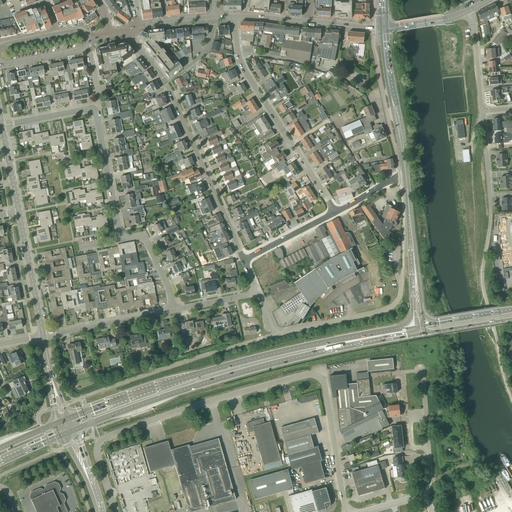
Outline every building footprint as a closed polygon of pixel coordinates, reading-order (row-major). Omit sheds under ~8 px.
[(71,0),(70,0),(52,8),(60,27),(78,23),(77,21),(83,19),(87,25),(98,18),(93,10),(97,7),(91,0),(81,0),(80,1),(73,4),(71,0)] [(121,0),(120,1),(120,0),(119,1),(118,1),(108,8),(116,15),(123,8),(125,6),(123,4),(124,2),(122,0),(121,0)] [(139,0),(140,2),(142,20),(148,19),(152,19),(151,8),(150,1),(149,0),(139,0)] [(162,18),(162,16),(161,7),(160,3),(161,3),(160,0),(149,0),(150,1),(151,8),(152,19),(162,18)] [(178,15),(179,14),(178,6),(175,6),(173,0),(171,0),(171,1),(173,15),(175,15),(176,16),(178,15)] [(188,12),(188,14),(205,13),(205,4),(209,4),(208,0),(191,0),(188,0),(188,4),(188,9),(186,9),(186,12),(188,12)] [(269,13),(270,0),(250,0),(250,12),(269,13)] [(280,14),(281,9),(281,4),(278,4),(277,4),(277,1),(275,1),(274,0),(270,0),(269,13),(280,14)] [(302,16),(303,0),(298,0),(298,4),(297,4),(297,0),(281,0),(282,0),(285,0),(284,11),(289,12),(289,15),(302,16)] [(318,7),(318,16),(331,17),(331,8),(331,0),(318,0),(318,7)] [(335,6),(335,17),(341,17),(341,18),(352,18),(352,0),(349,0),(349,2),(337,2),(337,0),(334,0),(334,2),(335,2),(335,6)] [(242,1),(236,1),(224,1),(224,11),(241,12),(242,1)] [(498,9),(496,3),(487,8),(492,19),(496,17),(499,22),(500,22),(497,16),(499,16),(497,12),(499,11),(498,9)] [(355,4),(355,18),(355,19),(369,20),(370,4),(355,4)] [(127,5),(125,6),(123,8),(116,15),(127,24),(130,20),(130,19),(132,19),(127,5)] [(508,6),(500,9),(502,17),(503,17),(504,21),(511,19),(511,23),(511,22),(511,14),(510,15),(508,6)] [(51,25),(47,17),(45,10),(43,10),(42,8),(36,10),(35,9),(36,9),(36,7),(13,16),(17,23),(21,32),(21,31),(22,30),(24,34),(45,30),(49,28),(51,25)] [(478,12),(481,20),(485,18),(486,21),(487,21),(492,19),(487,8),(478,12)] [(0,20),(0,36),(0,38),(7,37),(9,36),(16,35),(16,34),(21,33),(13,18),(0,20)] [(488,24),(487,21),(486,21),(483,23),(482,24),(482,25),(481,25),(481,26),(480,26),(483,37),(491,36),(488,24)] [(250,41),(253,42),(254,35),(254,31),(255,23),(242,22),(241,31),(242,31),(241,35),(242,35),(242,41),(242,45),(250,46),(250,41)] [(260,31),(263,31),(264,23),(255,23),(254,31),(254,35),(256,35),(257,31),(260,31)] [(263,31),(263,33),(272,35),(272,32),(273,24),(264,23),(263,31)] [(271,38),(273,38),(273,35),(275,36),(275,34),(278,35),(280,35),(279,43),(283,43),(286,26),(279,25),(273,24),(272,32),(272,35),(271,38)] [(219,38),(219,36),(223,36),(223,26),(223,27),(217,27),(218,34),(215,34),(215,36),(219,38)] [(280,57),(280,56),(310,61),(313,42),(309,42),(309,41),(306,41),(303,40),(302,39),(302,37),(303,30),(300,30),(300,27),(286,26),(283,43),(281,50),(274,49),(273,50),(272,55),(280,57)] [(190,41),(190,39),(193,39),(200,38),(198,28),(198,27),(191,28),(192,32),(189,32),(189,37),(190,41)] [(203,28),(198,28),(200,38),(204,38),(204,35),(207,35),(208,34),(207,29),(206,29),(205,27),(203,27),(203,28)] [(307,37),(306,41),(309,41),(309,42),(313,42),(313,41),(314,41),(314,38),(315,29),(309,28),(308,38),(307,37)] [(502,30),(493,42),(491,45),(496,49),(498,46),(508,34),(508,33),(505,30),(504,29),(503,31),(502,30)] [(164,40),(163,31),(163,30),(158,30),(152,31),(148,31),(148,32),(147,32),(146,34),(142,33),(138,36),(139,40),(143,42),(145,44),(142,45),(145,49),(149,54),(152,57),(155,61),(158,65),(162,69),(164,73),(169,79),(174,75),(174,76),(178,72),(182,68),(177,62),(168,51),(165,53),(157,43),(158,42),(164,42),(164,40)] [(323,43),(321,55),(320,58),(335,61),(338,45),(338,41),(339,41),(340,31),(326,30),(325,35),(323,43)] [(349,32),(348,37),(348,42),(364,43),(365,33),(349,32)] [(270,49),(271,38),(272,35),(263,33),(263,35),(262,38),(261,47),(270,49)] [(213,41),(211,50),(226,54),(227,54),(232,55),(231,50),(227,51),(219,49),(221,43),(213,41)] [(105,84),(105,85),(110,80),(123,70),(118,65),(118,62),(122,61),(123,62),(135,54),(127,43),(114,46),(114,45),(114,44),(108,45),(108,46),(109,46),(109,47),(95,50),(99,71),(100,71),(101,76),(100,76),(101,81),(102,81),(105,84)] [(319,43),(319,47),(313,46),(312,53),(317,54),(321,55),(323,43),(319,43)] [(364,56),(365,44),(353,43),(352,55),(364,56)] [(488,59),(499,58),(499,54),(499,49),(487,50),(488,59)] [(147,68),(142,61),(139,58),(127,66),(129,68),(127,69),(131,74),(132,73),(135,75),(139,71),(141,73),(147,68)] [(219,62),(219,64),(217,65),(218,69),(221,68),(232,65),(230,58),(223,60),(219,62)] [(261,66),(259,62),(256,58),(252,61),(255,65),(253,66),(257,73),(269,65),(267,62),(264,65),(261,66)] [(82,59),(75,60),(77,68),(84,67),(82,59)] [(71,71),(67,71),(69,81),(73,80),(71,73),(74,73),(73,69),(77,68),(75,60),(69,61),(70,69),(71,71)] [(62,63),(56,64),(58,76),(64,75),(66,82),(68,81),(69,81),(67,71),(64,72),(64,70),(62,63)] [(49,65),(50,70),(47,71),(48,76),(48,80),(52,79),(52,77),(58,76),(56,64),(49,65)] [(269,65),(257,73),(261,80),(264,78),(266,82),(273,77),(271,74),(267,76),(264,70),(266,69),(267,71),(271,68),(269,65)] [(43,66),(36,68),(38,76),(44,74),(43,66)] [(492,76),(497,75),(497,67),(489,67),(489,73),(492,73),(492,76)] [(29,69),(29,71),(31,79),(28,79),(29,85),(30,89),(33,88),(32,81),(38,80),(38,79),(38,76),(36,68),(29,69)] [(142,80),(144,83),(139,86),(141,90),(147,86),(145,83),(149,81),(149,82),(155,78),(149,69),(139,76),(138,75),(133,78),(137,84),(142,80)] [(198,70),(196,76),(205,78),(206,76),(208,76),(209,70),(205,69),(204,72),(198,70)] [(8,82),(11,82),(11,84),(17,83),(16,80),(15,76),(18,76),(18,77),(22,77),(26,76),(25,72),(25,70),(14,72),(14,73),(7,74),(8,82)] [(237,73),(236,73),(234,70),(226,74),(225,72),(220,75),(222,78),(224,79),(227,77),(229,81),(237,76),(237,75),(237,73)] [(181,76),(182,77),(175,80),(179,89),(184,87),(184,86),(185,89),(186,92),(195,90),(194,87),(194,86),(192,87),(192,84),(191,83),(188,85),(186,80),(189,79),(187,73),(181,76)] [(275,81),(273,82),(271,79),(265,83),(266,86),(270,93),(274,91),(279,100),(285,96),(288,94),(287,93),(288,92),(282,83),(285,81),(284,80),(282,76),(274,80),(275,81)] [(68,81),(69,84),(70,91),(73,91),(73,92),(74,97),(74,98),(74,101),(81,99),(79,87),(74,88),(73,88),(72,84),(74,84),(73,80),(69,81),(68,81)] [(27,89),(26,86),(25,81),(22,82),(16,83),(17,87),(9,88),(11,96),(14,95),(15,98),(19,98),(18,91),(23,90),(27,89)] [(85,86),(79,87),(81,99),(88,98),(86,88),(89,88),(87,81),(84,81),(85,86)] [(156,81),(149,85),(151,89),(148,90),(150,94),(159,88),(156,81)] [(50,85),(49,85),(51,95),(54,95),(54,96),(55,104),(62,103),(60,92),(54,93),(53,87),(51,88),(51,84),(50,84),(50,85)] [(66,91),(60,92),(62,103),(69,102),(68,94),(67,94),(67,92),(70,91),(69,84),(65,85),(66,91)] [(246,91),(242,84),(236,88),(234,85),(229,88),(232,93),(237,90),(240,94),(246,91)] [(49,85),(46,85),(47,89),(46,89),(47,93),(45,94),(45,95),(41,96),(43,107),(50,105),(48,96),(51,95),(49,85)] [(314,96),(307,85),(303,88),(309,99),(314,96)] [(501,87),(501,90),(491,91),(491,95),(493,95),(493,101),(502,100),(501,93),(508,93),(507,90),(508,90),(508,86),(501,87)] [(30,89),(32,101),(33,101),(35,101),(37,108),(43,107),(41,96),(35,97),(33,88),(30,89)] [(187,107),(202,102),(201,98),(197,99),(194,100),(191,94),(196,93),(195,90),(186,92),(187,96),(183,97),(187,107)] [(146,109),(148,113),(168,104),(165,98),(165,97),(165,95),(163,95),(163,94),(155,98),(159,105),(152,108),(151,107),(146,109)] [(116,100),(114,101),(106,102),(107,109),(115,107),(119,106),(118,100),(122,99),(122,96),(115,97),(116,100)] [(280,111),(281,110),(283,114),(289,110),(290,111),(296,108),(289,97),(283,101),(285,103),(279,107),(280,108),(279,109),(280,111)] [(22,111),(21,105),(25,105),(24,99),(15,101),(16,104),(13,105),(14,112),(22,111)] [(242,107),(244,111),(249,108),(255,104),(252,99),(246,103),(241,106),(242,107)] [(234,110),(242,105),(239,101),(232,106),(234,110)] [(305,101),(296,107),(299,110),(307,105),(305,101)] [(243,112),(247,117),(259,110),(255,104),(249,108),(244,111),(243,112)] [(371,106),(363,109),(367,117),(341,128),(346,139),(364,131),(368,130),(372,128),(370,123),(376,120),(374,115),(375,115),(371,106)] [(109,115),(117,114),(115,107),(107,109),(109,115)] [(202,114),(200,115),(199,112),(203,110),(202,107),(197,109),(197,108),(190,112),(193,119),(197,117),(198,119),(199,118),(203,116),(202,114)] [(208,126),(207,123),(206,120),(221,113),(221,112),(226,110),(225,107),(220,109),(204,116),(205,119),(195,124),(198,131),(204,128),(208,126)] [(159,115),(161,118),(172,114),(169,108),(159,112),(158,109),(148,114),(149,116),(153,114),(154,117),(159,115)] [(294,116),(292,113),(285,117),(286,118),(285,118),(287,120),(289,123),(296,118),(300,116),(298,113),(294,116)] [(156,130),(166,126),(165,124),(174,120),(172,114),(161,118),(163,124),(158,126),(158,125),(154,126),(156,130)] [(261,118),(259,115),(255,118),(247,123),(249,127),(253,124),(256,129),(267,122),(263,116),(263,117),(261,118)] [(236,119),(232,122),(233,125),(235,128),(240,126),(238,123),(236,120),(236,119)] [(303,119),(297,122),(291,126),(295,132),(304,126),(302,123),(304,121),(303,119)] [(74,129),(84,127),(83,120),(72,122),(74,129)] [(465,138),(463,120),(456,121),(458,139),(465,138)] [(267,122),(256,129),(260,134),(256,137),(258,140),(262,137),(265,141),(274,135),(272,131),(270,132),(268,130),(271,128),(267,122)] [(511,123),(494,125),(494,132),(502,131),(501,127),(504,127),(504,129),(511,127),(511,123)] [(308,124),(304,126),(295,132),(299,137),(311,130),(309,128),(310,126),(308,124)] [(167,136),(167,135),(168,135),(172,134),(179,131),(176,125),(169,128),(167,129),(166,126),(156,130),(157,134),(161,132),(165,131),(167,136)] [(376,138),(377,141),(386,137),(387,137),(387,136),(387,135),(387,134),(386,134),(385,134),(383,128),(382,128),(381,125),(378,126),(378,125),(374,127),(376,131),(373,132),(376,138)] [(119,126),(111,127),(112,134),(120,132),(119,126)] [(74,129),(75,137),(80,136),(85,135),(84,127),(74,129)] [(34,140),(33,135),(32,130),(25,131),(27,142),(34,140)] [(27,142),(25,131),(17,133),(19,143),(27,142)] [(170,142),(171,141),(182,137),(179,131),(172,134),(168,135),(167,135),(170,142)] [(221,131),(209,136),(210,139),(207,140),(208,142),(207,144),(209,145),(210,146),(213,145),(220,141),(219,137),(223,135),(221,131)] [(50,142),(49,136),(48,132),(40,133),(43,144),(50,142)] [(40,133),(33,135),(34,140),(35,145),(43,144),(40,133)] [(502,134),(494,135),(495,144),(508,143),(507,141),(511,140),(511,133),(507,134),(502,134)] [(65,144),(63,134),(56,135),(58,145),(65,144)] [(85,135),(80,136),(81,143),(91,141),(90,134),(85,135)] [(307,137),(301,141),(304,146),(311,142),(309,139),(313,137),(311,134),(307,137)] [(56,135),(49,136),(50,142),(50,147),(58,145),(56,135)] [(320,146),(329,140),(327,137),(321,141),(318,143),(320,146)] [(225,139),(220,141),(213,145),(214,148),(211,149),(212,150),(211,153),(213,153),(214,155),(217,153),(224,150),(228,149),(226,144),(227,144),(225,139)] [(314,147),(318,145),(315,139),(304,146),(304,147),(305,149),(306,149),(307,151),(313,148),(314,147)] [(176,150),(177,153),(180,152),(184,151),(188,149),(185,140),(177,143),(177,144),(178,147),(179,149),(176,150)] [(91,141),(81,143),(82,146),(83,151),(93,149),(91,141)] [(262,157),(264,160),(271,156),(273,154),(278,152),(278,151),(276,148),(279,146),(278,145),(279,143),(276,142),(276,141),(272,144),(270,141),(266,144),(269,147),(266,149),(265,150),(266,153),(261,156),(262,157)] [(331,150),(328,146),(332,144),(330,141),(320,147),(322,149),(321,149),(324,154),(331,150)] [(116,152),(119,152),(120,155),(133,152),(132,149),(128,150),(127,143),(125,144),(115,146),(114,146),(114,150),(115,150),(116,152)] [(224,150),(217,153),(218,156),(215,158),(215,159),(215,161),(217,162),(217,164),(220,162),(231,157),(230,153),(231,153),(229,148),(228,149),(224,150)] [(310,156),(314,161),(324,154),(321,149),(310,156)] [(337,157),(339,155),(337,151),(328,157),(331,161),(336,158),(337,157)] [(120,155),(121,158),(117,158),(118,165),(129,162),(128,156),(133,155),(133,152),(120,155)] [(271,169),(272,170),(285,162),(283,159),(286,157),(285,156),(286,154),(284,153),(283,152),(279,154),(275,157),(273,154),(271,156),(273,159),(267,162),(270,166),(271,169)] [(314,161),(317,166),(323,163),(323,162),(327,160),(324,154),(314,161)] [(506,154),(498,155),(498,159),(497,159),(497,163),(498,163),(499,167),(507,167),(507,163),(508,163),(507,158),(506,158),(506,154)] [(183,160),(178,161),(179,162),(180,166),(184,164),(185,168),(187,167),(194,164),(190,157),(183,160)] [(221,172),(224,171),(232,168),(236,166),(232,157),(231,157),(220,162),(222,165),(219,167),(219,168),(218,170),(221,171),(221,172)] [(168,161),(166,162),(168,166),(169,165),(178,161),(177,158),(176,158),(168,161)] [(388,169),(395,169),(394,159),(387,160),(387,164),(388,169)] [(29,169),(41,167),(40,160),(28,162),(29,169)] [(119,171),(123,170),(124,173),(136,171),(136,168),(128,170),(127,168),(130,167),(129,162),(118,165),(119,171)] [(282,169),(284,172),(288,169),(290,172),(296,168),(293,163),(287,166),(287,167),(282,169)] [(71,165),(74,177),(81,175),(82,175),(80,169),(80,165),(77,165),(77,166),(76,166),(75,164),(71,165)] [(326,167),(320,171),(323,176),(330,172),(329,172),(333,170),(332,167),(331,164),(326,167)] [(373,165),(374,169),(374,173),(381,172),(381,170),(388,169),(387,164),(373,165)] [(66,179),(74,177),(71,165),(67,166),(68,167),(68,168),(67,168),(67,167),(64,168),(66,178),(66,179)] [(92,167),(92,165),(88,166),(90,178),(98,176),(96,166),(93,166),(93,167),(92,167)] [(82,180),(83,179),(90,178),(88,166),(84,167),(84,168),(84,169),(83,169),(83,168),(80,169),(82,175),(81,175),(82,180)] [(224,180),(225,181),(228,180),(236,177),(234,172),(238,170),(236,166),(232,168),(224,171),(226,174),(222,175),(223,177),(222,179),(224,180)] [(29,169),(31,176),(38,175),(42,174),(41,167),(29,169)] [(361,175),(355,179),(361,187),(366,183),(364,179),(366,177),(360,167),(357,168),(361,175)] [(195,181),(194,179),(200,176),(199,172),(198,171),(198,170),(193,172),(192,168),(170,177),(171,180),(181,176),(183,181),(188,179),(190,183),(195,181)] [(296,168),(290,172),(292,175),(288,177),(289,180),(293,177),(300,173),(296,168)] [(333,170),(329,172),(330,172),(323,176),(327,181),(333,178),(333,177),(337,175),(333,170)] [(122,183),(130,182),(129,175),(137,174),(136,171),(124,173),(125,176),(121,177),(122,183)] [(347,173),(347,172),(346,173),(345,173),(341,175),(345,181),(346,183),(349,187),(352,186),(355,191),(361,187),(355,179),(354,177),(349,180),(346,176),(347,175),(347,173)] [(26,177),(28,185),(39,182),(38,175),(31,176),(26,177)] [(236,177),(228,180),(229,183),(226,184),(227,186),(226,188),(228,189),(229,190),(230,189),(231,191),(234,189),(244,185),(241,180),(242,179),(240,175),(236,177)] [(511,176),(501,177),(501,181),(501,184),(501,189),(511,188),(511,176)] [(161,192),(167,191),(164,180),(158,182),(161,192)] [(127,189),(128,192),(140,189),(141,189),(146,188),(145,185),(135,187),(133,181),(130,182),(122,183),(123,190),(127,189)] [(39,182),(28,185),(29,192),(34,191),(41,190),(39,182)] [(295,182),(290,185),(295,192),(300,189),(295,182)] [(197,191),(197,192),(198,195),(205,192),(202,184),(195,187),(194,184),(187,186),(188,189),(186,190),(188,195),(197,191)] [(302,190),(301,190),(297,193),(299,195),(303,193),(306,196),(312,192),(308,186),(305,188),(304,187),(303,187),(302,188),(301,189),(302,190)] [(349,187),(346,188),(347,191),(338,194),(340,202),(353,198),(351,193),(353,193),(349,187)] [(47,196),(45,189),(41,190),(34,191),(35,198),(47,196)] [(72,193),(71,192),(68,192),(70,203),(78,202),(76,189),(72,190),(72,192),(73,192),(72,193)] [(76,189),(78,202),(86,200),(85,193),(84,189),(81,190),(81,191),(80,191),(80,190),(80,189),(76,189)] [(128,192),(128,195),(124,196),(126,202),(138,200),(137,193),(141,192),(140,189),(128,192)] [(85,193),(86,200),(87,204),(95,203),(93,190),(89,191),(89,193),(88,194),(88,193),(85,193)] [(101,190),(98,191),(98,192),(97,192),(97,191),(97,190),(93,190),(95,203),(103,201),(101,190)] [(306,196),(299,200),(306,211),(309,209),(306,205),(310,203),(316,199),(312,192),(306,196)] [(233,195),(227,197),(230,204),(238,200),(236,197),(237,196),(236,194),(233,195)] [(247,200),(251,198),(249,194),(245,196),(245,197),(239,200),(240,203),(245,201),(247,200)] [(157,203),(164,202),(163,195),(156,196),(157,203)] [(47,196),(35,198),(37,206),(48,204),(47,196)] [(201,209),(211,204),(208,198),(205,200),(204,196),(191,201),(192,204),(197,202),(200,209),(201,209)] [(502,205),(503,211),(511,209),(511,204),(511,205),(511,198),(502,198),(502,202),(502,205)] [(136,206),(137,209),(144,208),(143,205),(139,206),(138,200),(126,202),(127,208),(135,207),(136,206)] [(301,209),(303,208),(301,204),(299,200),(296,202),(297,204),(292,207),(298,218),(304,215),(301,209)] [(370,201),(366,203),(361,207),(384,239),(386,240),(391,235),(388,233),(393,226),(391,224),(392,223),(393,221),(395,222),(400,212),(400,210),(399,209),(398,209),(396,208),(394,210),(392,209),(393,206),(388,204),(382,217),(386,220),(386,221),(386,220),(383,225),(371,207),(373,206),(370,201)] [(201,209),(200,209),(202,215),(197,218),(199,221),(205,218),(204,215),(213,210),(211,204),(201,209)] [(241,211),(246,209),(248,208),(246,205),(243,206),(239,208),(239,207),(232,210),(235,217),(242,214),(241,211)] [(353,220),(364,215),(361,207),(350,213),(349,214),(351,217),(352,217),(353,220)] [(132,225),(139,223),(145,222),(144,218),(143,212),(144,211),(144,208),(137,209),(132,210),(133,213),(133,216),(130,217),(132,225)] [(39,220),(51,218),(50,210),(38,213),(39,220)] [(286,221),(292,218),(290,214),(288,210),(282,213),(286,221)] [(252,226),(250,223),(251,223),(249,219),(259,215),(257,212),(255,213),(255,212),(248,215),(244,217),(246,221),(239,225),(241,231),(252,226)] [(83,226),(91,225),(90,218),(89,214),(86,214),(86,215),(85,215),(85,213),(81,214),(83,226)] [(209,227),(216,224),(222,222),(223,221),(219,213),(218,214),(212,217),(214,221),(207,224),(202,226),(203,229),(209,227)] [(76,216),(74,217),(73,217),(75,227),(75,228),(83,226),(81,214),(77,215),(77,216),(77,217),(76,217),(76,216)] [(97,217),(98,217),(100,227),(108,226),(106,215),(103,215),(103,216),(102,216),(101,214),(97,215),(97,217)] [(272,220),(277,229),(283,226),(281,224),(284,222),(281,216),(278,217),(279,220),(276,221),(273,215),(270,217),(271,220),(272,220)] [(379,245),(364,215),(353,220),(359,231),(364,242),(368,250),(369,250),(368,250),(379,245)] [(92,229),(100,227),(98,217),(97,217),(93,218),(93,217),(90,218),(91,225),(92,229)] [(48,226),(52,225),(51,218),(39,220),(41,227),(48,226)] [(338,219),(327,224),(341,254),(350,250),(353,248),(352,248),(356,246),(350,233),(347,232),(345,233),(338,219)] [(271,220),(266,222),(267,225),(268,225),(268,226),(267,226),(271,233),(277,229),(272,220),(271,220)] [(163,230),(165,229),(166,232),(177,227),(176,224),(166,229),(165,226),(161,227),(159,223),(153,227),(152,228),(153,231),(155,230),(156,234),(163,231),(163,230)] [(216,228),(217,231),(225,227),(223,223),(210,228),(207,229),(208,232),(211,230),(216,228)] [(326,224),(327,226),(324,227),(323,225),(315,230),(319,237),(321,240),(331,258),(331,259),(341,254),(327,224),(326,224)] [(250,234),(249,231),(256,228),(254,225),(252,226),(241,231),(244,237),(250,234)] [(49,233),(48,226),(41,227),(36,228),(38,236),(49,233)] [(168,236),(167,236),(159,240),(163,247),(170,243),(168,240),(174,237),(173,234),(176,232),(176,234),(177,234),(180,233),(177,227),(166,232),(168,236)] [(211,235),(212,237),(210,238),(226,231),(225,227),(217,231),(215,233),(211,235)] [(210,238),(211,238),(212,241),(215,239),(216,241),(228,236),(226,231),(210,238)] [(49,233),(38,236),(39,243),(51,241),(49,233)] [(262,240),(260,237),(253,240),(250,234),(244,237),(247,243),(250,242),(251,244),(258,242),(258,241),(262,240)] [(228,236),(216,241),(218,246),(230,240),(228,236)] [(310,273),(315,269),(331,258),(321,240),(319,237),(307,243),(309,246),(305,248),(314,265),(308,268),(310,273)] [(174,249),(169,251),(165,253),(169,261),(176,257),(174,254),(174,252),(177,250),(176,248),(180,246),(185,244),(184,241),(173,246),(174,249)] [(136,252),(134,242),(117,245),(118,247),(119,254),(120,256),(123,255),(122,249),(128,248),(129,254),(136,252)] [(224,253),(225,257),(228,256),(232,254),(229,247),(225,249),(222,250),(221,246),(215,248),(218,256),(224,253)] [(43,252),(46,263),(53,261),(64,259),(67,258),(66,252),(65,248),(65,247),(61,248),(62,253),(63,254),(52,256),(51,250),(43,252)] [(118,247),(107,249),(108,256),(111,267),(111,270),(122,268),(122,267),(121,265),(115,266),(114,258),(120,257),(120,256),(119,254),(118,247)] [(2,250),(3,254),(0,254),(0,257),(4,257),(12,255),(10,249),(2,250)] [(97,253),(99,263),(100,271),(101,274),(101,277),(103,277),(102,272),(111,270),(111,267),(104,268),(102,257),(108,256),(107,249),(96,251),(97,253)] [(280,249),(276,251),(276,254),(279,258),(279,259),(280,258),(281,261),(279,262),(283,269),(308,256),(304,249),(303,250),(285,259),(283,257),(284,256),(283,256),(282,251),(280,249)] [(350,250),(341,254),(331,259),(331,258),(315,269),(310,273),(295,283),(295,284),(296,283),(302,292),(311,305),(314,301),(319,296),(322,299),(334,290),(331,286),(336,283),(341,280),(343,284),(356,277),(354,272),(357,271),(355,267),(360,264),(353,251),(351,252),(350,250)] [(121,265),(122,267),(125,266),(124,260),(130,259),(131,265),(138,263),(136,252),(129,254),(123,255),(120,256),(121,265)] [(87,262),(90,273),(90,276),(96,275),(96,278),(101,277),(101,274),(100,271),(94,272),(92,264),(99,263),(97,253),(86,255),(87,262)] [(79,279),(90,276),(90,273),(84,274),(81,263),(87,262),(86,255),(75,257),(79,279)] [(183,262),(185,261),(184,257),(177,260),(179,263),(174,265),(172,266),(175,273),(182,270),(180,267),(184,265),(183,262)] [(64,259),(65,265),(54,267),(53,261),(46,263),(48,273),(52,272),(63,270),(67,270),(69,269),(72,269),(70,258),(67,259),(67,258),(64,259)] [(122,268),(123,277),(130,276),(129,270),(137,268),(138,274),(145,273),(143,262),(138,263),(131,265),(125,266),(122,267),(122,268)] [(6,270),(7,273),(3,274),(3,277),(15,274),(14,268),(6,270)] [(45,274),(47,284),(54,283),(65,281),(70,280),(71,280),(69,269),(67,270),(63,270),(65,276),(53,278),(52,272),(48,273),(45,274)] [(226,279),(221,280),(222,285),(227,284),(228,288),(236,286),(234,278),(238,278),(236,269),(229,271),(231,279),(226,280),(226,279)] [(147,283),(152,282),(151,279),(151,278),(150,278),(148,278),(148,279),(146,279),(146,277),(147,277),(147,276),(148,276),(148,275),(147,272),(145,273),(138,274),(130,276),(123,277),(125,288),(126,288),(129,287),(128,281),(133,280),(136,280),(137,286),(147,284),(147,283)] [(188,272),(181,275),(177,277),(183,289),(185,288),(186,296),(194,294),(193,286),(186,288),(184,284),(183,280),(182,278),(185,277),(189,275),(188,272)] [(210,274),(212,279),(212,282),(204,284),(205,290),(206,292),(217,290),(216,285),(215,283),(214,279),(218,278),(217,273),(210,274)] [(49,295),(60,293),(71,291),(70,287),(72,287),(70,280),(65,281),(67,287),(56,289),(54,283),(47,284),(49,295)] [(288,284),(285,281),(268,287),(271,294),(285,289),(295,283),(293,281),(288,284)] [(137,290),(138,296),(142,296),(141,290),(147,289),(148,295),(155,293),(153,282),(152,282),(147,283),(147,284),(137,286),(136,286),(137,289),(137,290)] [(104,291),(106,302),(108,309),(118,306),(117,300),(116,296),(110,297),(109,290),(115,288),(114,285),(103,287),(104,291)] [(7,286),(0,287),(0,290),(2,290),(7,289),(8,296),(19,294),(18,287),(14,288),(8,289),(7,286)] [(126,288),(126,291),(129,302),(130,310),(135,309),(135,308),(141,307),(139,300),(133,301),(131,290),(137,289),(136,286),(129,287),(126,288)] [(82,289),(82,292),(84,303),(86,310),(96,308),(97,308),(95,301),(89,302),(87,294),(94,293),(93,290),(93,289),(92,287),(86,288),(82,289)] [(97,308),(96,308),(97,311),(108,309),(106,302),(100,303),(98,292),(104,291),(103,287),(100,288),(93,289),(93,290),(94,293),(95,301),(97,308)] [(115,290),(116,296),(117,300),(118,306),(119,311),(123,311),(130,310),(129,302),(123,304),(120,292),(126,291),(126,288),(125,288),(115,290)] [(72,294),(73,300),(74,308),(75,312),(86,310),(84,303),(78,304),(76,293),(82,292),(82,289),(80,289),(71,291),(72,294)] [(71,291),(60,293),(61,296),(63,306),(63,310),(64,310),(74,308),(73,300),(67,301),(66,295),(72,294),(71,291)] [(299,322),(301,319),(303,320),(311,308),(309,307),(311,305),(302,292),(281,307),(287,315),(299,307),(295,315),(301,318),(299,322)] [(63,310),(63,306),(57,307),(55,297),(61,296),(60,293),(49,295),(51,302),(49,303),(50,311),(52,311),(53,312),(52,312),(53,318),(53,317),(55,317),(55,318),(56,318),(58,319),(60,316),(60,317),(65,316),(64,310),(63,310)] [(148,295),(142,296),(138,296),(139,300),(141,307),(144,307),(143,300),(149,299),(150,305),(157,304),(155,293),(148,295)] [(8,321),(8,323),(9,330),(16,329),(14,321),(14,317),(8,318),(6,308),(6,307),(6,306),(1,307),(3,316),(4,322),(8,321)] [(224,327),(231,326),(229,314),(222,315),(222,317),(212,319),(213,325),(214,325),(214,329),(224,327)] [(197,330),(204,329),(203,321),(193,323),(192,321),(189,321),(188,321),(188,322),(185,322),(186,330),(197,328),(197,330)] [(158,331),(159,339),(166,338),(167,344),(176,343),(174,334),(170,335),(168,325),(164,326),(164,330),(158,331)] [(146,344),(144,332),(144,330),(135,332),(136,335),(129,336),(131,345),(131,346),(140,344),(140,347),(147,346),(147,348),(151,348),(150,343),(146,344)] [(110,348),(116,347),(114,339),(109,340),(108,337),(97,339),(98,348),(110,346),(110,348)] [(70,353),(73,365),(80,363),(77,352),(81,351),(79,343),(67,345),(69,353),(70,353)] [(22,355),(20,351),(15,353),(15,352),(8,355),(12,363),(14,362),(16,365),(24,362),(21,355),(22,355)] [(393,358),(370,361),(371,371),(394,369),(393,358)] [(341,430),(340,429),(364,418),(364,417),(383,408),(376,395),(371,396),(368,373),(357,375),(357,383),(347,384),(346,375),(329,376),(329,377),(330,377),(334,397),(334,398),(337,397),(337,402),(337,404),(338,411),(338,412),(338,413),(339,416),(339,417),(339,418),(339,422),(340,430),(341,430)] [(25,376),(8,384),(11,389),(15,387),(19,397),(26,394),(25,392),(28,391),(24,382),(26,381),(24,377),(25,376)] [(396,384),(382,385),(383,390),(386,389),(387,394),(397,392),(396,384)] [(316,394),(298,400),(299,405),(318,399),(316,394)] [(382,395),(377,397),(383,408),(387,406),(382,395)] [(399,405),(388,406),(390,417),(391,417),(400,416),(400,415),(400,413),(400,412),(399,409),(400,408),(399,406),(399,405)] [(285,443),(288,455),(314,447),(311,435),(319,433),(315,418),(280,428),(285,443)] [(270,422),(265,424),(263,419),(247,423),(249,432),(254,431),(264,465),(281,461),(270,422)] [(143,448),(150,472),(175,465),(180,484),(187,511),(191,511),(235,499),(218,438),(189,447),(189,445),(170,450),(168,441),(143,448)] [(393,448),(394,453),(403,452),(402,447),(404,447),(403,442),(393,443),(393,445),(394,445),(395,447),(393,448)] [(348,444),(345,445),(341,447),(343,452),(350,449),(348,444)] [(292,470),(302,467),(321,462),(322,461),(318,446),(314,447),(288,455),(292,470)] [(355,460),(353,454),(347,456),(349,462),(355,460)] [(393,470),(389,470),(390,479),(401,477),(401,478),(402,479),(404,478),(404,477),(407,476),(406,469),(407,469),(406,464),(403,465),(402,457),(393,458),(394,464),(392,464),(393,470)] [(378,463),(378,465),(352,473),(359,496),(385,488),(380,469),(387,467),(385,461),(378,463)] [(325,478),(321,462),(302,467),(306,483),(325,478)] [(259,466),(247,470),(249,475),(261,471),(259,466)] [(288,469),(250,480),(255,500),(294,489),(288,469)] [(53,511),(67,511),(64,504),(66,499),(63,494),(59,493),(61,488),(58,483),(54,482),(46,486),(44,490),(53,511)] [(53,511),(44,490),(39,488),(31,492),(29,496),(36,511),(53,511)] [(318,511),(326,509),(326,508),(327,508),(328,507),(329,507),(330,505),(330,504),(330,503),(331,502),(327,488),(313,492),(318,511)] [(299,494),(303,511),(313,511),(318,511),(313,492),(312,490),(299,494)] [(289,496),(293,511),(303,511),(299,494),(289,496)]
